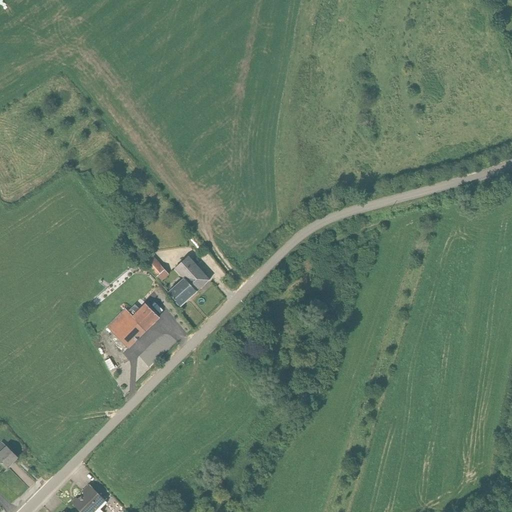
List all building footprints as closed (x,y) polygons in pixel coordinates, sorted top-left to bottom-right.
[(148,256),(138,265),(157,286),(166,278),(148,256)] [(179,282),(192,296),(207,284),(185,259),(170,273),(179,282)] [(192,296),(179,282),(164,296),(177,310),(192,296)] [(122,313),(104,332),(124,352),(156,321),(142,307),(136,313),(131,308),(124,315),(122,313)] [(106,363),(101,366),(106,375),(111,372),(106,363)] [(0,450),(0,473),(1,474),(12,463),(0,450)] [(79,501),(69,510),(70,511),(97,511),(101,509),(85,491),(77,498),(79,501)]
